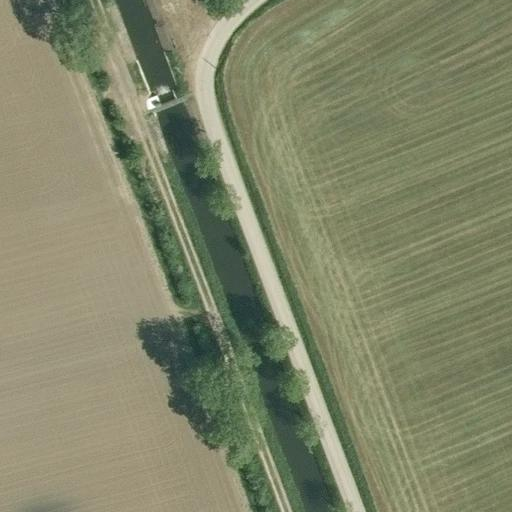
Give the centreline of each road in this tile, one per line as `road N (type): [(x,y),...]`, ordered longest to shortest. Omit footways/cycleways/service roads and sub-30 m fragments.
road 1 (unclassified): [(355,511),(204,102),(212,43),(249,0)]
road 2 (track): [(287,511),(95,0)]
